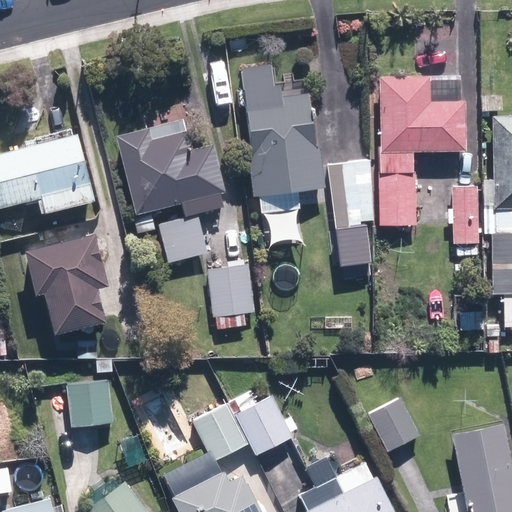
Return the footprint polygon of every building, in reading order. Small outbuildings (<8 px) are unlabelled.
[(274,61),(245,65),(257,152),(253,152),(258,192),(325,182),(312,88),(286,92),(284,81),(277,82),(274,61)] [(432,73),(384,74),(385,220),(414,220),(414,148),(468,147),(467,99),(432,99),(432,73)] [(511,112),(495,113),(496,288),(511,287),(511,112)] [(187,117),(119,133),(138,209),(196,195),(199,208),(226,201),(223,189),(228,187),(216,140),(194,146),(187,117)] [(80,128),(0,149),(0,190),(3,201),(46,190),(50,205),(98,192),(80,128)] [(374,217),(372,157),(330,162),(338,227),(362,224),(361,218),(374,217)] [(479,184),(453,183),(452,239),(478,240),(479,184)] [(97,227),(31,244),(42,286),(50,284),(60,325),(109,313),(100,278),(110,276),(97,227)] [(251,259),(209,264),(215,313),(256,308),(251,259)] [(67,386),(71,428),(113,423),(108,381),(67,386)] [(237,414),(258,455),(293,437),(273,396),(237,414)] [(418,435),(399,399),(369,414),(388,451),(418,435)] [(194,422),(215,463),(248,446),(226,405),(194,422)] [(469,511),(511,511),(511,461),(505,425),(455,434),(469,511)] [(265,511),(245,471),(231,478),(227,469),(177,494),(186,511),(265,511)] [(399,511),(379,471),(306,509),(307,511),(399,511)] [(151,511),(126,478),(85,507),(88,511),(151,511)] [(54,511),(52,501),(3,511),(2,511),(54,511)]
